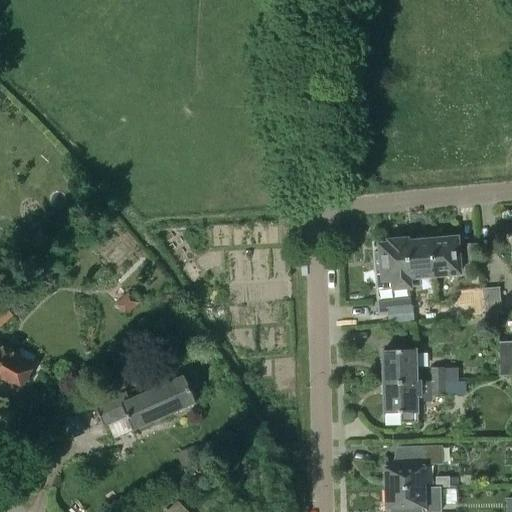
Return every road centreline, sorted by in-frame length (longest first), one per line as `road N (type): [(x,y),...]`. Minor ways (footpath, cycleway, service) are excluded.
road 1 (residential): [(321,511),(317,210)]
road 2 (residential): [(317,210),(308,0)]
road 3 (residential): [(317,210),(511,191)]
